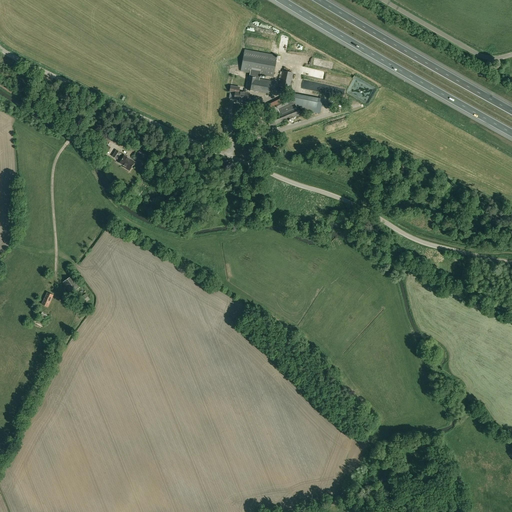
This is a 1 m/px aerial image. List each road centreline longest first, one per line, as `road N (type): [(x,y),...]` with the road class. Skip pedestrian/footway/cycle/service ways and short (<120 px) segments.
road 1 (unclassified): [(511,262),(410,237),(0,47)]
road 2 (motorway): [(282,0),(511,132)]
road 3 (motorway): [(511,111),(318,0)]
road 4 (unclassified): [(511,55),(481,56),(382,0)]
